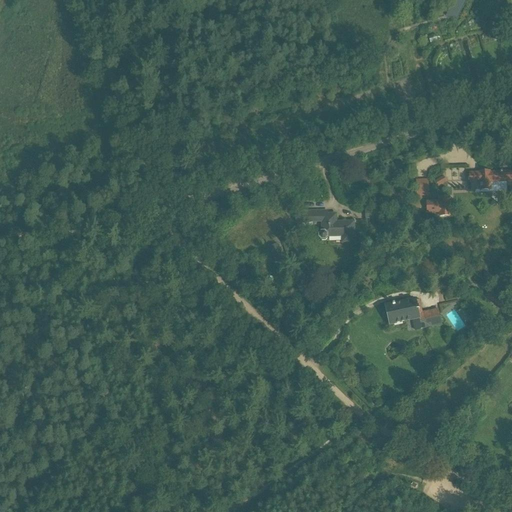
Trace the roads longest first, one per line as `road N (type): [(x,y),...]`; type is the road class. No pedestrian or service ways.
road 1 (track): [(164,210),(182,245),(356,415),(441,466)]
road 2 (unclassified): [(164,210),(511,100)]
road 3 (unclassified): [(164,210),(85,0)]
road 4 (track): [(220,511),(356,415)]
road 5 (track): [(0,236),(164,210)]
